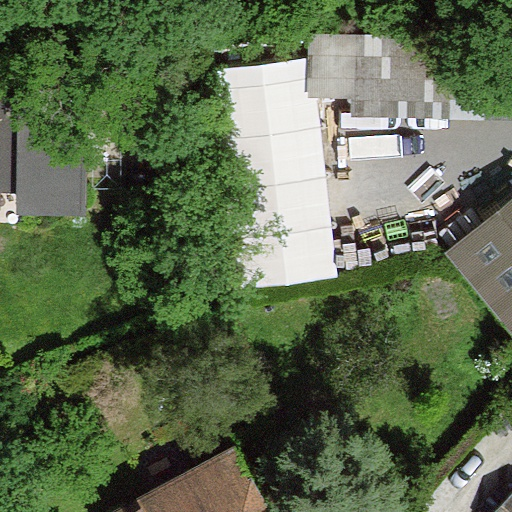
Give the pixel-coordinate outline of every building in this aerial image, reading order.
[(511,38),(358,36),(357,106),(511,108),(511,38)] [(84,97),(0,94),(0,183),(16,184),(16,204),(80,206),(84,97)] [(511,199),(453,247),(511,322),(511,199)] [(271,511),(238,447),(112,511),(271,511)] [(511,511),(511,498),(499,511),(511,511)]
